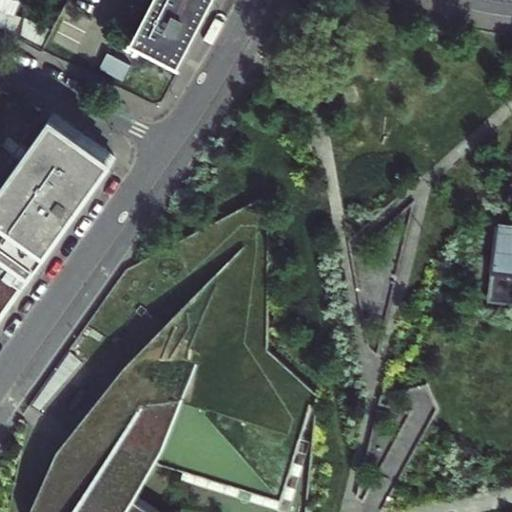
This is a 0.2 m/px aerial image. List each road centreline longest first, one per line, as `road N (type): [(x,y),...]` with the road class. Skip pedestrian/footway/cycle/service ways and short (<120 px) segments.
road 1 (residential): [(170,142),(0,381)]
road 2 (residential): [(0,63),(170,142)]
road 3 (residential): [(255,0),(170,142)]
